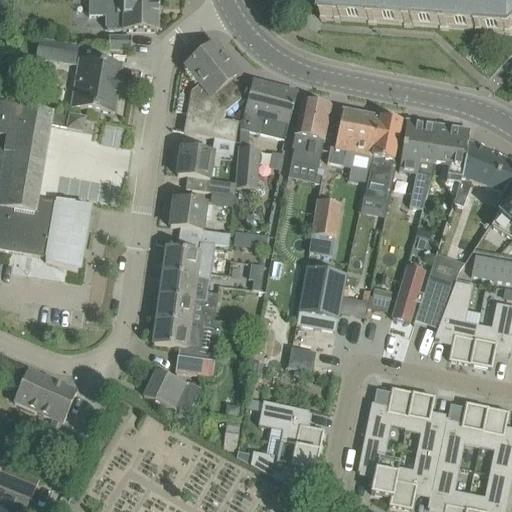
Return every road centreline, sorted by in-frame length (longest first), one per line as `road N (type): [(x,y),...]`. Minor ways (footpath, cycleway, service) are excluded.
road 1 (residential): [(89,364),(123,330),(162,65),(175,41),(227,2)]
road 2 (secondary): [(493,117),(293,69),(263,51),(227,2)]
road 3 (residential): [(43,511),(90,398),(89,364)]
